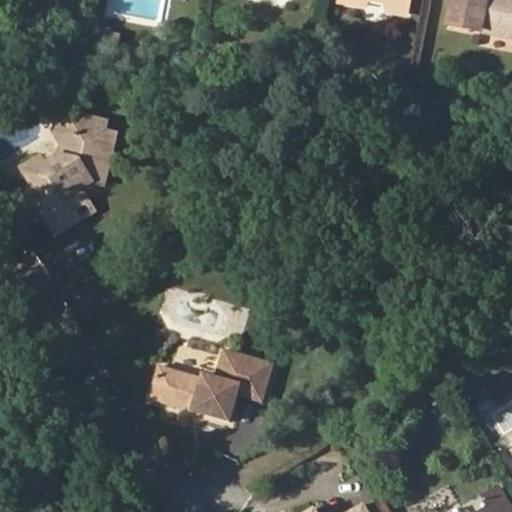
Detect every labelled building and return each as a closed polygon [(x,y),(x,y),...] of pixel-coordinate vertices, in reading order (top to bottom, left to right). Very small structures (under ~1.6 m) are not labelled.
[(113,0),(113,16),(162,21),(163,0),(113,0)] [(360,0),(370,2),(371,0),(390,0),(391,0),(392,6),(408,9),(410,0),(360,0)] [(511,0),(453,0),(449,24),(511,37),(511,0)] [(101,126),(113,145),(120,130),(107,126),(109,117),(74,109),(71,119),(101,126)] [(68,207),(83,197),(75,184),(87,177),(100,181),(108,165),(117,159),(111,148),(113,145),(101,126),(71,119),(58,115),(55,128),(63,140),(61,150),(48,157),(44,152),(25,164),(33,176),(29,185),(32,190),(27,193),(34,206),(40,202),(42,206),(43,208),(55,227),(73,216),(68,207)] [(24,188),(27,193),(32,190),(29,185),(24,188)] [(89,207),(83,197),(68,207),(73,216),(89,207)] [(38,212),(43,208),(42,206),(40,202),(34,206),(38,212)] [(233,421),(243,392),(246,385),(272,393),(281,361),(232,346),(223,374),(209,369),(207,375),(166,361),(154,395),(197,409),(199,405),(208,408),(206,412),(233,421)] [(246,385),(243,392),(269,401),(272,393),(246,385)] [(511,511),(511,503),(503,488),(488,496),(494,507),(486,511),(511,511)]
